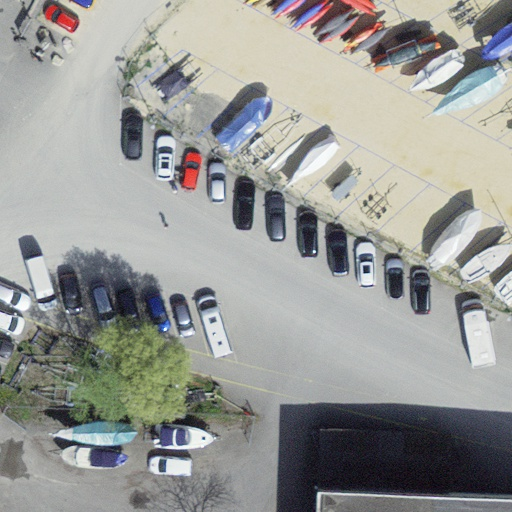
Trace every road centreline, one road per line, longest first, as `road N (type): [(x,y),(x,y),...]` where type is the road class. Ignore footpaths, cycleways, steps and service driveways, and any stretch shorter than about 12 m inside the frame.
road 1 (residential): [(0,233),(54,202),(511,399)]
road 2 (unknown): [(269,511),(278,302)]
